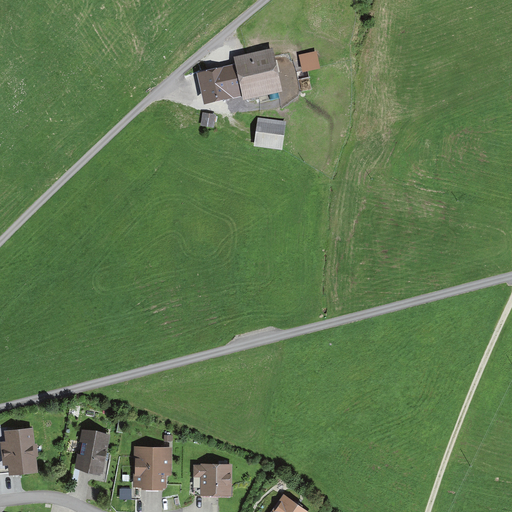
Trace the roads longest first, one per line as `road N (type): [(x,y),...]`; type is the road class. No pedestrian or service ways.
road 1 (residential): [(0,407),(511,276)]
road 2 (track): [(0,242),(266,0)]
road 3 (residential): [(511,296),(427,511)]
road 4 (track): [(159,90),(250,108),(287,93),(284,63)]
